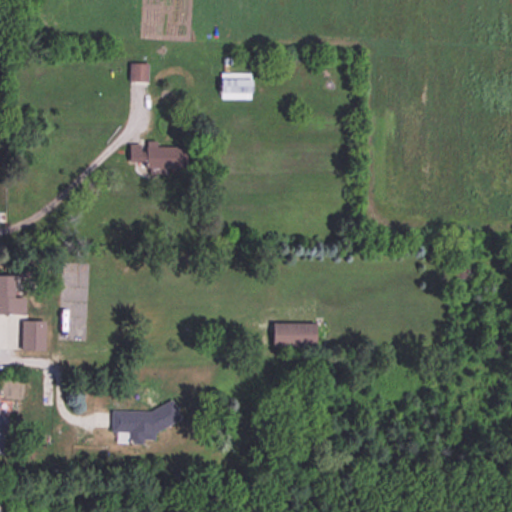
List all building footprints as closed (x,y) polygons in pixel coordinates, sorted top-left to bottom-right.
[(129,85),(146,85),(146,64),(129,64),(129,85)] [(250,100),(250,74),(219,74),(219,100),(250,100)] [(184,169),(184,146),(128,144),(128,167),(184,169)] [(11,298),(11,276),(0,275),(0,314),(23,314),(23,298),(11,298)] [(42,351),(42,321),(20,321),(20,351),(42,351)] [(315,323),(271,323),(271,347),(315,347),(315,323)] [(111,444),(154,444),(154,428),(175,428),(175,411),(112,410),(111,444)]
